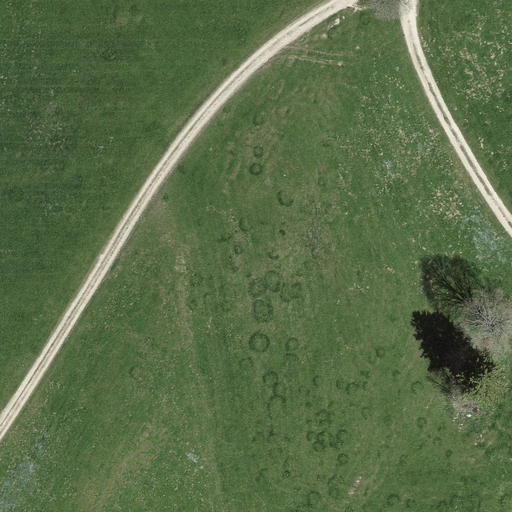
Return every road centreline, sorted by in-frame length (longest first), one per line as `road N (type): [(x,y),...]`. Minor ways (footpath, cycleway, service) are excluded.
road 1 (track): [(355,0),(246,67),(124,233),(0,434)]
road 2 (unclassified): [(511,213),(419,67),(405,0)]
